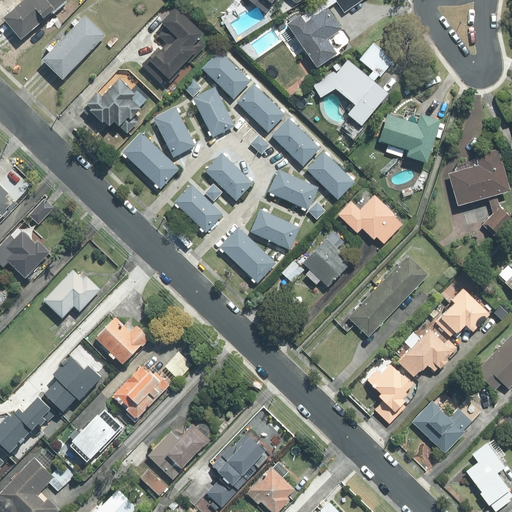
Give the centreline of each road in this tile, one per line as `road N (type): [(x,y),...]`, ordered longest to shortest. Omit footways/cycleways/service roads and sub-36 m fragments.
road 1 (residential): [(0,98),(426,511)]
road 2 (residential): [(485,0),(489,63),(472,75),(428,15),(427,0)]
